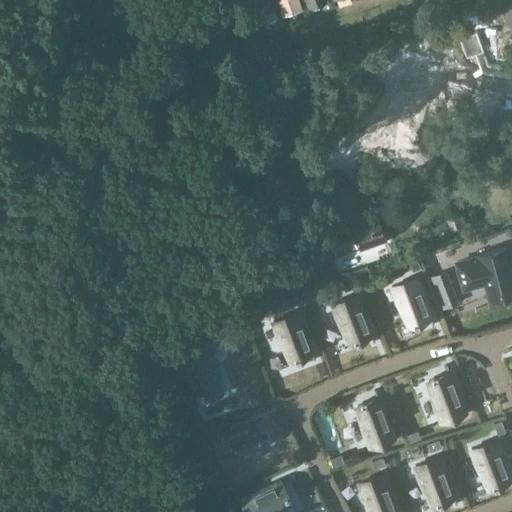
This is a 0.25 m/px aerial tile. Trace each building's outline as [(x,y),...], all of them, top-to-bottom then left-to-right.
[(276,19),(270,0),(250,0),(258,25),(276,19)] [(302,10),(298,0),(275,0),(282,17),(302,10)] [(327,3),(325,0),(305,0),(308,9),(311,8),(320,5),(327,3)] [(511,2),(501,7),(510,32),(511,30),(511,2)] [(220,20),(234,36),(253,20),(239,4),(220,20)] [(267,65),(255,44),(236,54),(247,76),(267,65)] [(385,238),(383,232),(377,214),(329,230),(334,245),(357,237),(360,247),(385,238)] [(450,216),(448,220),(451,228),(455,229),(459,228),(461,224),(464,223),(461,215),(458,216),(454,215),(450,216)] [(477,255),(454,262),(462,291),(484,285),(488,302),(511,295),(511,258),(508,245),(477,253),(477,255)] [(420,268),(416,257),(408,260),(412,271),(420,268)] [(447,269),(429,275),(441,308),(460,301),(447,269)] [(403,282),(391,286),(392,288),(396,299),(408,325),(414,323),(415,324),(419,323),(419,321),(429,317),(432,325),(433,325),(414,275),(412,275),(413,278),(403,282)] [(348,277),(340,280),(344,291),(352,288),(348,277)] [(344,299),(332,304),(333,305),(337,317),(349,342),(355,340),(355,342),(360,340),(359,338),(370,335),(373,343),(374,342),(355,292),(354,293),(355,296),(344,299)] [(296,295),(285,299),(288,307),(299,303),(296,295)] [(286,316),(273,321),(274,322),(275,322),(278,334),(290,360),(296,358),(296,359),(301,357),(300,356),(311,352),(314,360),(315,360),(296,310),(295,310),(296,313),(286,317),(286,316)] [(164,342),(156,346),(161,357),(169,353),(164,342)] [(185,358),(183,358),(202,409),(203,408),(200,400),(210,396),(211,397),(215,396),(215,394),(221,392),(213,364),(208,353),(208,352),(196,356),(196,357),(186,361),(185,358)] [(433,379),(428,381),(436,409),(441,420),(440,420),(441,422),(453,417),(453,416),(463,412),(464,415),(466,415),(446,364),(445,365),(448,373),(438,377),(437,376),(433,378),(433,379)] [(362,404),(357,406),(364,434),(370,445),(369,445),(370,447),(382,442),(392,438),(393,440),(394,440),(375,390),(374,390),(377,399),(367,403),(366,401),(362,403),(362,404)] [(261,419),(212,441),(213,443),(215,442),(220,451),(219,452),(225,464),(226,463),(226,462),(237,458),(262,444),(260,438),(261,438),(259,433),(258,434),(253,424),(261,420),(261,419)] [(501,420),(493,423),(497,434),(505,431),(501,420)] [(417,429),(406,433),(409,441),(420,437),(417,429)] [(483,444),(471,448),(471,450),(472,450),(475,462),(488,487),(493,485),(494,487),(498,485),(498,483),(508,480),(511,488),(511,487),(511,485),(494,437),(492,438),(493,441),(483,444)] [(438,439),(427,443),(430,451),(441,447),(438,439)] [(341,453),(330,457),(332,465),(344,460),(341,453)] [(426,461),(414,466),(415,467),(419,479),(432,504),(437,502),(438,504),(442,502),(442,500),(452,496),(455,505),(457,504),(437,454),(436,455),(437,458),(427,461),(426,461)] [(382,457),(371,461),(374,468),(385,464),(382,457)] [(370,478),(358,483),(359,484),(360,484),(363,496),(370,511),(396,511),(381,471),(380,472),(381,475),(371,479),(370,478)] [(227,477),(220,480),(225,492),(232,489),(227,477)] [(288,478),(239,500),(240,501),(242,500),(247,510),(246,510),(246,511),(272,511),(289,503),(287,497),(288,496),(286,492),(285,493),(280,483),(288,479),(288,478)]
